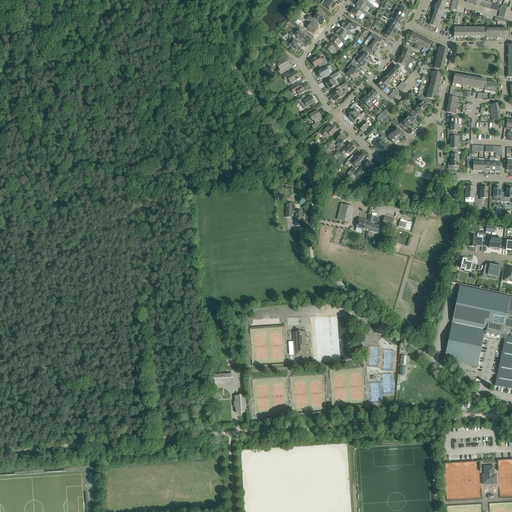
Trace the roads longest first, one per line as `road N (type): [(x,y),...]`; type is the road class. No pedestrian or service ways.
road 1 (track): [(362,302),(312,256),(310,176),(177,0)]
road 2 (track): [(229,433),(495,413)]
road 3 (track): [(0,454),(229,433)]
road 4 (unclassified): [(511,422),(362,302)]
road 5 (residential): [(333,116),(300,61),(348,0)]
road 6 (residential): [(333,116),(383,162),(438,115)]
road 7 (residential): [(333,116),(413,25)]
